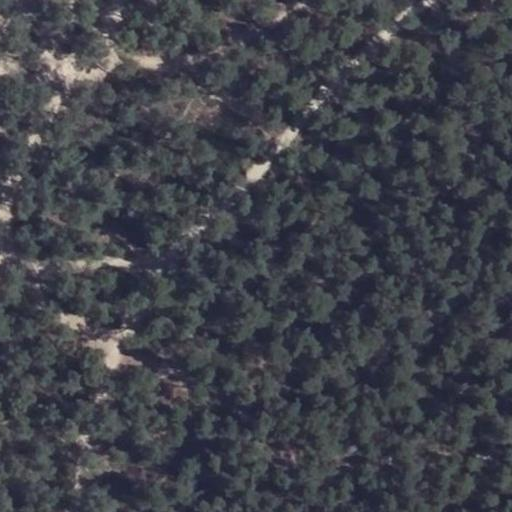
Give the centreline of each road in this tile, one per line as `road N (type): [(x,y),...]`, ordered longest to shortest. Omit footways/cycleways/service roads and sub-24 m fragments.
road 1 (track): [(428,0),(324,90),(258,176),(159,263)]
road 2 (track): [(159,263),(106,368),(68,511)]
road 3 (track): [(111,0),(112,61),(57,89),(4,199)]
road 4 (track): [(0,191),(7,248),(28,269),(159,263)]
road 5 (track): [(112,61),(199,52),(290,0)]
